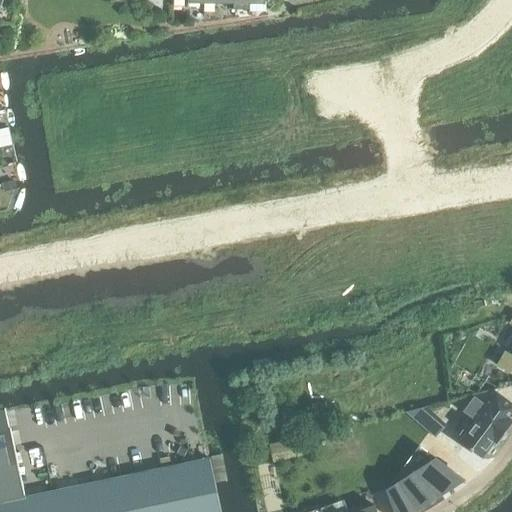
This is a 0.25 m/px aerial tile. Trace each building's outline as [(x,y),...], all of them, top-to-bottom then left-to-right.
[(187,0),(188,2),(232,1),(232,8),(250,8),(251,4),(265,4),(265,0),(187,0)] [(13,179),(3,181),(5,190),(15,188),(14,181),(13,179)] [(511,403),(496,392),(470,426),(465,427),(459,435),(460,440),(459,442),(481,459),(494,441),(497,444),(511,424),(511,419),(509,418),(511,414),(511,403)] [(416,419),(439,431),(445,419),(422,407),(416,419)] [(278,430),(292,434),(297,416),(284,412),(278,430)] [(221,511),(210,456),(209,456),(25,495),(10,426),(0,427),(0,511),(221,511)] [(386,427),(358,441),(365,456),(394,442),(387,429),(386,427)] [(298,438),(269,444),(273,462),(302,455),(298,438)] [(425,464),(387,488),(392,507),(391,511),(403,511),(407,510),(408,511),(415,511),(439,497),(438,495),(435,497),(433,493),(447,484),(425,464)]
